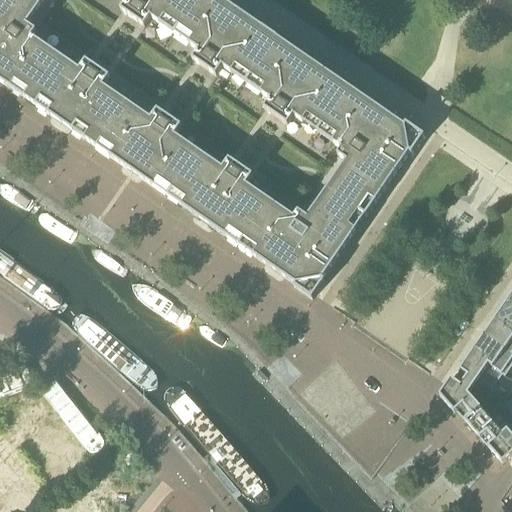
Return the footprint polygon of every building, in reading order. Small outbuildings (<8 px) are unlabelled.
[(0,0),(0,83),(26,102),(51,119),(70,132),(97,151),(122,168),(142,182),(168,199),(194,217),(214,231),(239,248),(265,266),(285,280),(296,287),(294,289),(313,302),(316,297),(325,283),(323,282),(366,219),(410,156),(412,157),(425,139),(406,126),(405,129),(396,123),(397,123),(396,122),(373,106),(348,90),(302,57),(292,51),(277,41),(253,24),(231,8),(218,0),(0,0)] [(82,340),(102,317),(83,300),(6,245),(0,240),(0,277),(64,324),(82,340)] [(511,310),(506,306),(494,322),(511,334),(511,310)] [(178,430),(200,411),(195,404),(140,352),(102,317),(82,340),(119,374),(173,425),(178,430)] [(511,334),(494,322),(483,338),(511,358),(511,334)] [(511,358),(483,338),(473,354),(489,366),(489,367),(498,373),(505,378),(511,367),(511,358)] [(451,381),(451,382),(467,394),(469,395),(477,383),(486,390),(498,373),(489,367),(489,366),(473,354),(453,383),(451,381)] [(451,382),(440,398),(455,415),(457,414),(465,424),(481,410),(468,396),(469,395),(467,394),(451,382)] [(481,410),(465,424),(489,451),(504,437),(503,436),(511,428),(511,416),(504,407),(489,420),(481,410)] [(200,411),(178,430),(217,475),(247,511),(266,511),(278,502),(239,455),(200,411)] [(504,437),(489,451),(503,466),(511,457),(511,428),(503,436),(504,437)] [(286,511),(278,502),(266,511),(286,511)]
